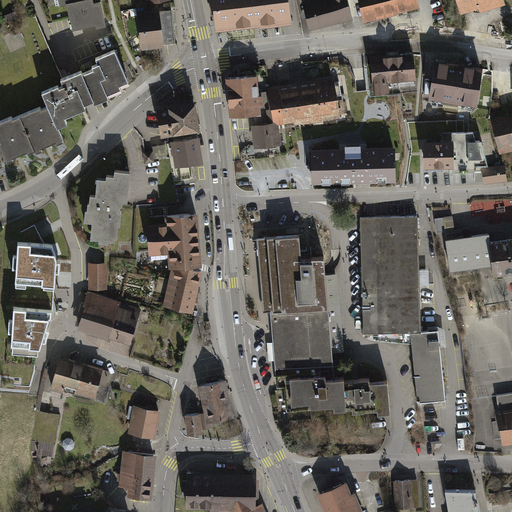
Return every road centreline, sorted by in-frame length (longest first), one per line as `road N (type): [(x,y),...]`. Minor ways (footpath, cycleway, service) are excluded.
road 1 (residential): [(400,464),(393,373),(349,339),(343,240),(326,217),(291,200)]
road 2 (tertiary): [(203,59),(399,38),(511,51)]
road 3 (residential): [(185,382),(94,351),(76,337),(77,253),(58,181)]
road 4 (primary): [(222,202),(238,364),(264,439)]
road 5 (residential): [(511,190),(291,200)]
road 6 (tertiary): [(58,181),(167,80),(203,59)]
road 7 (primary): [(203,59),(222,202)]
